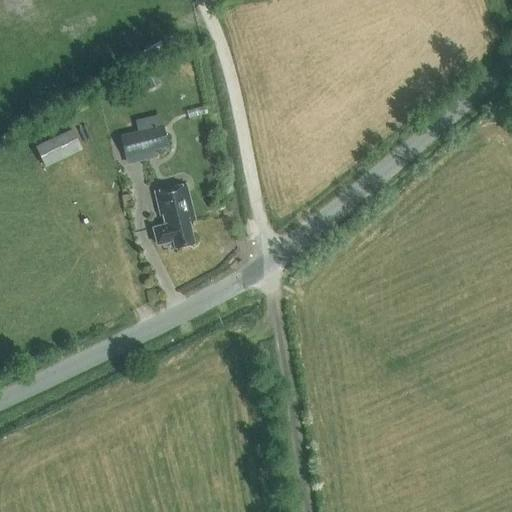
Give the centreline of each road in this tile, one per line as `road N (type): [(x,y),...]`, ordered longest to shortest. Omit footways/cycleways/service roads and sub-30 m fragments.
road 1 (unclassified): [(268,263),(511,58)]
road 2 (unclassified): [(0,402),(268,263)]
road 3 (unclassified): [(268,263),(226,65),(203,0)]
